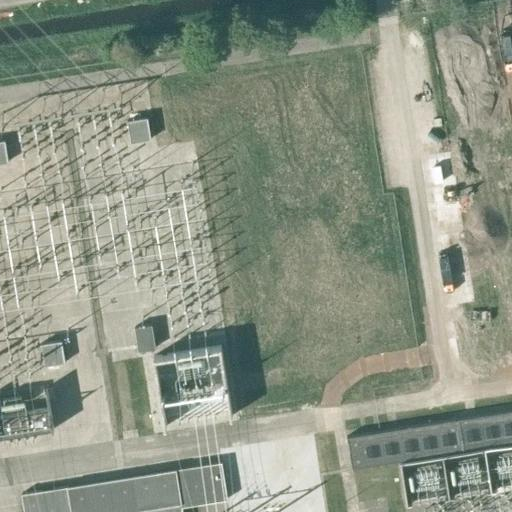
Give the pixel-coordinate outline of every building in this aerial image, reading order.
[(131,143),(151,140),(147,117),(127,120),(131,143)] [(0,163),(8,162),(5,140),(0,140),(0,163)] [(153,324),(135,327),(139,350),(157,347),(153,324)] [(45,366),(65,362),(61,340),(41,343),(45,366)] [(0,437),(54,428),(51,407),(0,415),(0,437)] [(355,468),(511,443),(511,410),(350,436),(355,468)] [(312,480),(307,448),(270,453),(275,486),(312,480)] [(221,461),(21,493),(24,511),(182,511),(182,506),(227,499),(221,461)]
